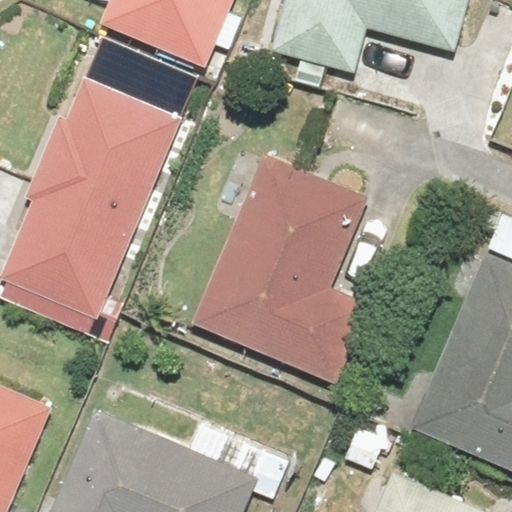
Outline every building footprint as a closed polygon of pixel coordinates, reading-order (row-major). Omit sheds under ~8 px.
[(206,49),(225,0),(91,0),(91,2),(206,49)] [(455,0),(276,0),(268,37),(357,58),(367,16),(448,35),(455,0)] [(124,291),(105,283),(178,105),(77,63),(61,103),(53,100),(20,180),(32,184),(0,261),(0,294),(104,337),(124,291)] [(366,178),(262,134),(189,306),(327,365),(360,289),(325,274),(366,178)] [(511,203),(464,186),(457,206),(488,218),(413,412),(511,450),(511,203)] [(0,495),(45,394),(0,373),(0,495)] [(184,434),(93,392),(39,511),(223,511),(245,465),(268,476),(280,449),(194,411),(184,434)] [(483,511),(488,501),(388,458),(364,511),(483,511)]
